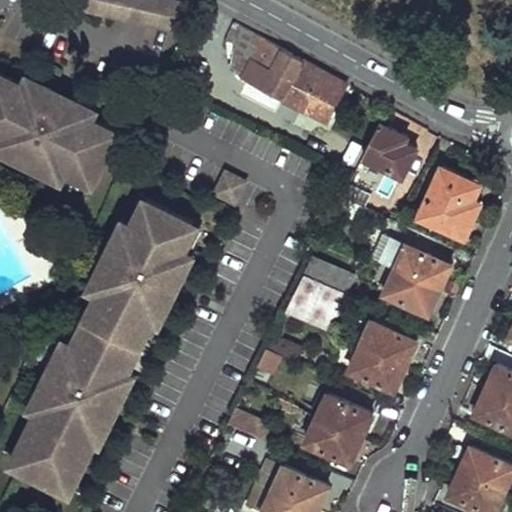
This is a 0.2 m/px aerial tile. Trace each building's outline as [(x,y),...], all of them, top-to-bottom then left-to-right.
[(99,0),(67,0),(67,4),(97,11),(99,0)] [(99,0),(97,11),(187,32),(194,4),(175,0),(99,0)] [(265,37),(245,27),(234,67),(246,78),(265,37)] [(348,84),(265,37),(246,78),(331,120),(348,84)] [(35,89),(24,83),(0,71),(0,139),(8,143),(4,150),(19,157),(19,155),(38,164),(37,166),(51,173),(54,166),(66,172),(67,170),(76,175),(78,172),(95,180),(119,130),(93,118),(81,112),(86,103),(72,96),(71,98),(52,89),(53,87),(39,80),(35,89)] [(39,80),(28,74),(24,83),(35,89),(39,80)] [(98,109),(86,103),(81,112),(93,118),(98,109)] [(382,123),(365,156),(405,175),(418,148),(408,142),(410,136),(382,123)] [(443,165),(422,217),(466,238),(482,201),(476,197),(482,183),(443,165)] [(63,179),(66,172),(54,166),(51,173),(63,179)] [(226,171),(216,192),(235,202),(246,181),(226,171)] [(76,175),(93,183),(95,180),(78,172),(76,175)] [(344,197),(362,207),(370,192),(351,183),(344,197)] [(30,454),(23,468),(60,487),(67,472),(78,477),(80,479),(87,464),(85,463),(96,441),(92,439),(97,426),(106,431),(113,417),(111,416),(120,397),(123,399),(129,385),(120,380),(126,369),(131,359),(128,358),(136,341),(144,325),(147,327),(152,317),(158,305),(167,310),(173,296),(171,295),(180,276),(183,277),(190,264),(181,259),(186,247),(191,238),(188,236),(197,220),(147,195),(133,222),(132,220),(126,232),(119,229),(113,242),(115,243),(106,262),(103,261),(96,275),(103,278),(98,290),(99,291),(74,343),(72,342),(66,354),(59,350),(52,364),(55,365),(45,384),(43,382),(36,396),(43,400),(37,411),(26,434),(24,433),(17,448),(19,448),(30,454)] [(337,211),(365,226),(371,211),(362,207),(344,197),(337,211)] [(132,220),(125,217),(119,229),(126,232),(132,220)] [(191,238),(199,221),(197,220),(188,236),(191,238)] [(399,266),(443,287),(454,264),(394,236),(384,259),(399,266)] [(190,264),(195,251),(186,247),(181,259),(190,264)] [(307,272),(347,291),(355,273),(315,254),(307,272)] [(387,293),(432,313),(443,287),(399,266),(387,293)] [(347,291),(307,272),(288,309),(295,312),(331,328),(347,291)] [(96,275),(90,287),(98,290),(103,278),(96,275)] [(152,317),(161,321),(167,310),(158,305),(152,317)] [(283,336),(295,312),(288,309),(276,332),(283,336)] [(419,341),(374,320),(364,343),(409,364),(419,341)] [(136,341),(142,345),(147,327),(144,325),(136,341)] [(299,361),(306,347),(283,336),(276,332),(269,348),(299,361)] [(72,342),(65,338),(59,350),(66,354),(72,342)] [(131,359),(142,345),(136,341),(128,358),(131,359)] [(409,364),(364,343),(353,369),(398,388),(409,364)] [(511,370),(499,365),(489,387),(511,398),(511,370)] [(129,385),(135,373),(126,369),(120,380),(129,385)] [(511,398),(489,387),(477,413),(511,428),(511,398)] [(319,416),(364,436),(375,412),(331,392),(319,416)] [(36,396),(30,408),(37,411),(43,400),(36,396)] [(231,422),(267,438),(274,423),(238,406),(231,422)] [(308,442),(352,461),(364,436),(319,416),(308,442)] [(96,441),(100,443),(106,431),(97,426),(92,439),(96,441)] [(463,468),(508,488),(511,479),(511,461),(474,444),(463,468)] [(19,448),(12,463),(23,468),(30,454),(19,448)] [(331,484),(287,463),(275,487),(321,508),(331,484)] [(453,491),(497,511),(508,488),(463,468),(453,491)] [(60,487),(71,492),(78,477),(67,472),(60,487)] [(318,511),(321,508),(275,487),(266,511),(267,511),(318,511)]
